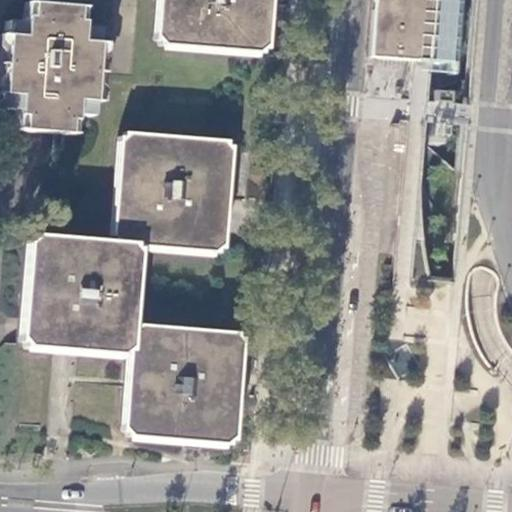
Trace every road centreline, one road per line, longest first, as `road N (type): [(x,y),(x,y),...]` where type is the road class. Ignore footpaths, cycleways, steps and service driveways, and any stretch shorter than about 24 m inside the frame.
road 1 (primary): [(355,0),(314,494)]
road 2 (secondary): [(314,494),(207,487),(0,499)]
road 3 (secondary): [(511,511),(314,494)]
